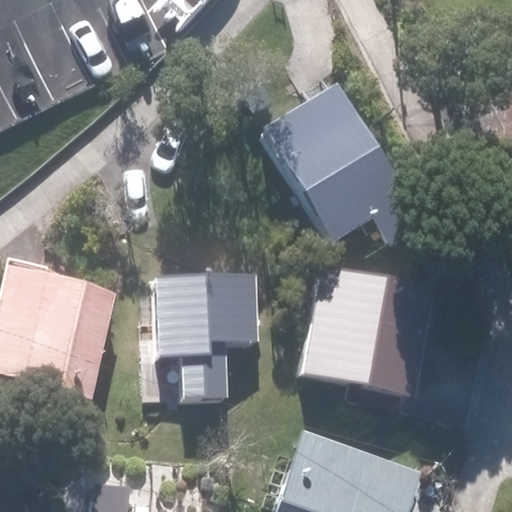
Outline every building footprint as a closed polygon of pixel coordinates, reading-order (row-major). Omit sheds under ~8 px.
[(404,222),(318,86),(242,133),(314,246),(355,220),(371,244),(404,222)] [(511,151),(488,164),(511,211),(511,151)] [(306,272),(286,380),(393,399),(413,292),(306,272)] [(93,299),(0,275),(0,386),(69,403),(93,299)] [(245,278),(146,282),(149,364),(170,364),(172,402),(218,400),(216,348),(248,347),(245,278)] [(281,436),(255,511),(385,511),(398,475),(281,436)]
